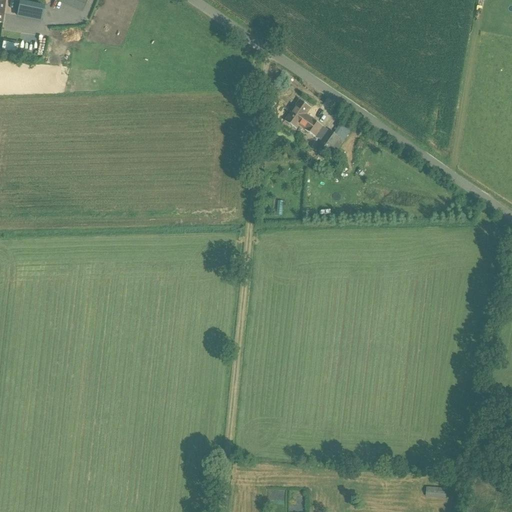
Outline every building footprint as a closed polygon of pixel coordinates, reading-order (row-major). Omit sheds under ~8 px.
[(73,0),(54,0),(82,12),(85,5),(73,0)] [(20,1),(16,16),(41,22),(44,6),(20,1)] [(3,40),(1,52),(18,54),(20,43),(3,40)] [(300,101),(285,122),(296,130),(299,127),(307,115),(311,109),(300,101)] [(315,139),(324,127),(312,119),(307,115),(299,127),(304,131),(315,139)] [(331,160),(345,141),(340,139),(334,134),(330,131),(329,131),(319,146),(316,150),(320,153),(317,157),(323,161),(326,156),(331,160)] [(427,488),(426,497),(446,499),(447,489),(427,488)]
